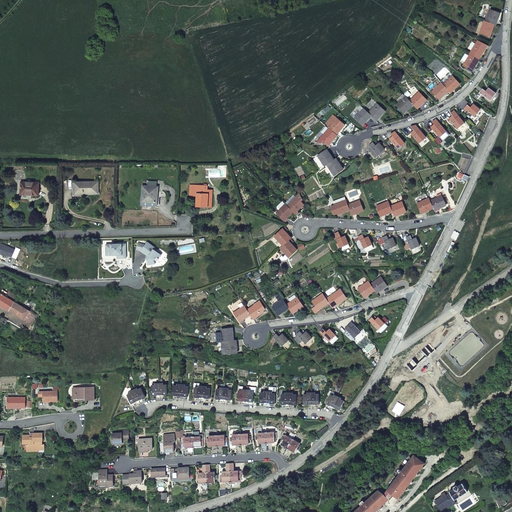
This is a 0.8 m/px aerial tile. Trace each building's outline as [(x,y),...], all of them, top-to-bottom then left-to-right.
[(496,21),(497,21),(499,17),(498,16),(499,13),(489,9),(487,13),(488,13),(486,21),(494,24),(495,24),(496,21)] [(494,24),(486,21),(483,20),(482,25),(483,25),(480,33),(489,36),(491,32),(492,33),(493,29),(492,28),(494,24)] [(477,40),(475,44),(473,47),(474,47),(472,51),(470,55),(478,60),(480,56),(481,57),(483,53),(482,53),(485,49),(486,50),(488,46),(477,40)] [(476,63),(478,60),(470,55),(469,54),(468,56),(467,58),(468,59),(466,62),(463,66),(471,71),(474,67),(475,68),(477,64),(476,63)] [(450,79),(443,85),(448,90),(450,92),(453,89),(454,90),(457,87),(456,86),(459,83),(452,76),(449,79),(450,79)] [(448,90),(443,85),(441,82),(438,85),(439,86),(432,92),(439,99),(442,96),(443,97),(446,94),(445,93),(448,90)] [(479,92),(490,100),(495,93),(488,88),(486,91),(482,89),(479,92)] [(416,95),(410,101),(413,104),(417,108),(420,105),(421,106),(424,103),(423,102),(426,99),(419,91),(416,94),(416,95)] [(413,104),(410,101),(405,96),(402,99),(403,100),(397,106),(404,113),(407,110),(408,110),(410,108),(410,107),(413,104)] [(379,117),(380,118),(383,114),(382,113),(385,110),(377,103),(374,106),(375,107),(369,113),(371,115),(376,120),(379,117)] [(470,107),(468,105),(467,105),(464,108),(475,117),(480,110),(473,104),(472,105),(470,107)] [(371,115),(369,113),(363,108),(360,111),(361,112),(355,118),(362,124),(365,121),(366,122),(369,119),(368,118),(371,115)] [(457,128),(464,123),(453,110),(450,113),(452,116),(449,118),(457,128)] [(338,131),(339,132),(343,128),(342,128),(344,124),(336,117),(333,120),(334,121),(329,128),(336,134),(338,131)] [(439,137),(446,132),(435,119),(432,122),(434,124),(431,127),(439,137)] [(419,143),(426,138),(415,125),(411,126),(414,130),(411,133),(419,143)] [(334,138),(337,135),(336,134),(329,128),(328,128),(326,131),(327,132),(324,135),(321,138),(320,138),(317,142),(319,144),(325,145),(327,143),(328,145),(331,142),(332,142),(335,139),(334,138)] [(472,135),(468,130),(459,138),(463,143),(472,135)] [(404,143),(396,133),(395,132),(390,134),(392,136),(389,139),(398,149),(404,143)] [(375,158),(384,149),(379,143),(378,144),(376,141),(374,142),(373,143),(373,142),(369,145),(371,147),(368,150),(375,158)] [(328,154),(326,150),(318,155),(323,162),(322,163),(324,167),(327,165),(333,160),(331,157),(332,156),(330,153),(328,154)] [(333,160),(327,165),(333,172),(331,172),(334,176),(343,169),(340,166),(341,165),(339,162),(338,162),(335,159),(333,160)] [(143,180),(142,205),(158,206),(158,191),(163,191),(164,181),(143,180)] [(39,182),(26,182),(22,182),(21,194),(32,194),(32,195),(38,195),(39,182)] [(75,194),(80,194),(99,193),(98,182),(75,182),(75,194)] [(207,190),(207,186),(190,185),(190,195),(197,196),(197,206),(207,207),(208,194),(212,194),(212,190),(207,190)] [(297,210),(298,211),(301,208),(301,207),(303,204),(301,201),(302,200),(299,194),(296,197),(293,199),(294,200),(288,206),(292,211),(294,213),(297,210)] [(293,199),(296,197),(294,195),(285,204),(288,206),(294,200),(293,199)] [(430,201),(433,208),(434,210),(438,208),(438,209),(443,207),(442,206),(446,205),(441,195),(437,197),(438,198),(430,201)] [(425,211),(426,212),(430,210),(429,209),(433,208),(430,201),(428,198),(425,199),(425,201),(417,204),(421,213),(425,211)] [(349,209),(348,206),(346,199),(342,201),(342,202),(331,206),(331,208),(333,213),(335,215),(337,214),(342,212),(342,213),(346,212),(345,211),(349,209)] [(356,203),(348,206),(349,209),(351,214),(356,213),(356,214),(360,213),(360,211),(363,210),(360,200),(356,201),(356,203)] [(377,207),(380,216),(384,214),(385,215),(389,214),(388,212),(392,211),(390,207),(388,201),(384,203),(384,204),(377,207)] [(399,204),(390,207),(392,211),(394,216),(398,214),(398,216),(403,214),(402,213),(406,211),(402,201),(398,203),(399,204)] [(289,214),(292,211),(288,206),(285,204),(282,207),(283,207),(279,211),(277,214),(283,220),(286,217),(287,218),(290,215),(289,214)] [(289,234),(286,231),(285,232),(282,229),(275,235),(281,242),(280,243),(283,246),(288,241),(289,240),(291,238),(288,235),(289,234)] [(349,244),(345,236),(342,237),(341,234),(339,234),(335,235),(340,247),(349,244)] [(354,242),(360,239),(364,248),(372,245),(368,236),(366,237),(365,234),(363,235),(362,235),(353,239),(354,242)] [(401,243),(407,240),(411,249),(419,246),(416,238),(414,238),(413,235),(410,236),(410,235),(406,237),(400,239),(401,243)] [(385,242),(388,249),(396,246),(392,238),(391,238),(388,239),(387,236),(383,237),(385,242)] [(291,244),(288,241),(283,246),(281,248),(287,254),(286,254),(289,258),(296,251),(293,247),(295,246),(292,243),(291,244)] [(154,247),(147,242),(145,245),(141,250),(148,255),(147,257),(149,259),(147,261),(148,264),(155,263),(155,260),(157,256),(160,256),(161,254),(153,248),(154,247)] [(118,258),(126,258),(126,243),(106,244),(107,255),(112,255),(112,253),(115,253),(118,255),(118,258)] [(378,280),(371,285),(374,290),(376,293),(380,290),(380,291),(384,289),(383,288),(387,285),(381,277),(377,279),(378,280)] [(374,290),(371,285),(368,281),(365,283),(366,284),(358,289),(364,297),(367,294),(368,295),(371,293),(371,292),(374,290)] [(3,289),(0,293),(0,305),(10,311),(15,302),(14,301),(17,295),(9,290),(8,293),(3,289)] [(335,305),(336,306),(340,304),(339,302),(346,298),(340,289),(333,294),(334,295),(327,300),(329,302),(332,307),(335,305)] [(329,302),(327,300),(322,293),(319,296),(320,297),(313,302),(315,306),(311,309),(315,314),(319,311),(318,309),(322,307),(323,308),(326,306),(325,304),(329,302)] [(296,310),(297,312),(300,309),(300,308),(303,306),(297,297),(296,297),(293,299),(294,300),(291,303),(287,305),(289,307),(292,313),(296,310)] [(285,310),(289,307),(287,305),(286,303),(283,299),(279,301),(280,302),(273,307),(278,315),(281,312),(282,314),(286,311),(285,310)] [(15,302),(10,311),(31,325),(37,315),(15,302)] [(255,306),(248,311),(250,314),(253,318),(256,316),(257,317),(261,315),(260,313),(263,311),(263,310),(265,309),(260,303),(258,304),(258,303),(254,305),(255,306)] [(250,314),(248,311),(244,305),(241,308),(241,309),(234,314),(239,321),(243,319),(243,320),(247,318),(246,316),(250,314)] [(374,316),(372,318),(372,317),(369,320),(378,330),(384,324),(388,320),(385,317),(381,320),(378,317),(377,318),(374,316)] [(351,328),(348,325),(345,328),(354,338),(360,332),(354,325),(351,328)] [(233,336),(233,332),(232,332),(231,328),(222,328),(223,337),(222,337),(222,342),(226,341),(232,341),(232,336),(233,336)] [(320,332),(329,341),(335,335),(329,329),(326,332),(323,329),(320,332)] [(303,334),(300,331),(296,334),(297,335),(294,339),(299,344),(303,341),(305,344),(312,338),(306,331),(303,334)] [(279,337),(277,334),(276,334),(273,337),(282,346),(288,340),(282,334),(281,335),(279,337)] [(235,340),(232,341),(226,341),(227,349),(226,350),(226,354),(237,353),(236,349),(237,348),(237,344),(236,344),(235,340)] [(160,398),(159,382),(156,382),(156,385),(152,385),(152,395),(156,395),(156,398),(160,398)] [(163,382),(159,382),(160,398),(163,397),(163,395),(167,394),(167,384),(163,384),(163,382)] [(180,398),(181,383),(177,382),(177,385),(173,385),(172,395),(177,395),(176,398),(180,398)] [(185,383),(181,383),(180,398),(183,399),(184,396),(188,396),(189,386),(185,386),(185,383)] [(202,400),(203,385),(200,385),(199,385),(199,387),(195,387),(194,397),(198,397),(198,400),(202,400)] [(207,385),(203,385),(202,400),(205,401),(205,398),(209,398),(210,388),(206,388),(207,385)] [(223,402),(225,387),(221,386),(221,389),(217,388),(216,399),(220,399),(220,402),(223,402)] [(76,393),(76,398),(82,398),(82,397),(85,397),(85,400),(94,399),(94,387),(73,388),(73,393),(76,393)] [(136,387),(133,389),(140,403),(143,401),(142,399),(146,397),(141,387),(137,389),(136,387)] [(228,387),(225,387),(223,402),(227,402),(227,400),(231,400),(232,390),(228,389),(228,387)] [(245,404),(246,389),(242,388),(242,391),(239,390),(238,401),(242,401),(241,404),(245,404)] [(140,403),(133,389),(130,390),(131,392),(127,394),(132,404),(136,402),(137,404),(140,403)] [(250,389),(246,389),(245,404),(249,404),(249,401),(253,402),(254,392),(250,391),(250,389)] [(267,406),(268,390),(264,390),(264,393),(260,392),(259,402),(263,403),(263,406),(267,406)] [(272,391),(268,390),(267,406),(270,406),(271,403),(275,404),(276,393),(272,393),(272,391)] [(43,392),(43,402),(58,401),(58,391),(43,392)] [(311,407),(311,402),(311,392),(307,392),(307,394),(303,394),(303,404),(305,404),(308,404),(308,407),(311,407)] [(333,396),(330,394),(326,404),(329,406),(328,408),(331,409),(338,395),(334,394),(333,396)] [(341,397),(338,395),(331,409),(335,411),(336,408),(340,410),(344,401),(340,399),(341,397)] [(16,406),(16,408),(25,408),(25,397),(8,397),(8,406),(16,406)] [(404,406),(397,402),(392,411),(399,415),(404,406)] [(257,427),(255,428),(256,440),(258,439),(258,443),(261,443),(262,451),(267,451),(266,432),(262,432),(261,427),(257,427)] [(112,433),(112,443),(122,443),(122,439),(122,437),(124,437),(124,439),(128,439),(128,430),(118,431),(119,433),(112,433)] [(266,432),(267,451),(272,450),(272,443),(274,442),(274,441),(274,438),(276,438),(277,438),(276,434),(274,434),(274,433),(273,432),(270,432),(266,432)] [(30,435),(23,435),(23,444),(26,444),(26,445),(25,445),(25,446),(26,446),(27,451),(39,451),(39,450),(44,449),(44,445),(41,445),(41,441),(42,441),(42,433),(33,433),(33,438),(30,438),(30,435)] [(247,433),(244,434),(240,434),(241,452),(247,452),(246,444),(249,444),(249,440),(251,440),(251,436),(249,436),(248,435),(247,433)] [(163,435),(164,442),(165,452),(170,451),(174,451),(174,442),(175,442),(175,434),(163,435)] [(200,436),(193,437),(187,437),(186,437),(185,438),(185,440),(183,440),(183,444),(185,444),(185,448),(188,448),(189,455),(194,455),(204,454),(203,450),(199,450),(199,447),(202,447),(201,443),(204,443),(203,434),(200,435),(200,436)] [(241,452),(240,434),(234,434),(232,436),(232,437),(230,437),(230,438),(230,441),(232,441),(233,445),(235,445),(236,452),(241,452)] [(217,454),(216,435),(209,436),(208,437),(209,438),(206,438),(206,439),(207,442),(209,442),(209,446),(212,446),(212,454),(217,454)] [(227,441),(227,438),(227,437),(225,437),(225,436),(224,435),(216,435),(217,454),(223,453),(223,446),(225,445),(225,441),(227,441)] [(284,455),(293,439),(287,435),(285,436),(285,437),(282,436),(280,439),(282,441),(280,444),(283,445),(279,452),(284,455)] [(138,439),(139,450),(148,449),(152,449),(151,438),(138,439)] [(299,442),(293,439),(284,455),(288,457),(292,451),(294,452),(296,449),(298,450),(301,446),(299,445),(299,444),(299,442)] [(414,455),(386,492),(384,495),(378,490),(354,511),(384,511),(388,509),(384,504),(389,500),(391,502),(393,499),(395,496),(399,499),(405,492),(407,491),(407,489),(410,484),(413,484),(412,481),(415,477),(418,477),(417,474),(421,469),(424,469),(423,466),(425,464),(414,455)] [(223,482),(231,481),(230,463),(226,463),(227,471),(224,471),(222,473),(222,475),(220,475),(220,479),(223,479),(223,482)] [(230,463),(231,481),(239,481),(239,478),(242,478),(241,474),(239,474),(239,472),(237,470),(234,470),(234,463),(230,463)] [(199,483),(207,483),(206,464),(202,465),(203,472),(200,472),(199,474),(199,476),(196,476),(197,480),(199,480),(199,483)] [(206,464),(207,483),(215,482),(215,479),(218,479),(217,475),(215,475),(215,473),(213,471),(210,472),(210,464),(206,464)] [(166,472),(166,469),(166,468),(152,469),(152,477),(166,476),(166,472)] [(189,468),(179,468),(179,478),(190,478),(189,468)] [(107,469),(100,470),(100,480),(100,485),(107,484),(108,486),(114,486),(113,474),(108,475),(107,469)] [(134,474),(124,474),(124,483),(142,482),(142,471),(137,471),(138,474),(134,474)] [(100,480),(99,480),(99,488),(108,488),(108,486),(107,484),(100,485),(100,480)] [(453,498),(454,500),(467,491),(462,483),(457,487),(456,485),(453,487),(454,489),(449,492),(450,493),(446,496),(444,493),(440,495),(442,497),(434,502),(440,511),(447,506),(450,501),(453,498)] [(495,500),(498,507),(506,503),(503,497),(495,500)] [(456,502),(454,500),(453,498),(450,501),(447,506),(448,508),(456,502)]
